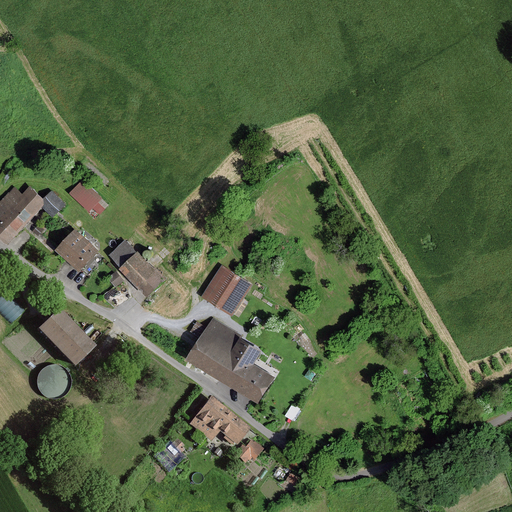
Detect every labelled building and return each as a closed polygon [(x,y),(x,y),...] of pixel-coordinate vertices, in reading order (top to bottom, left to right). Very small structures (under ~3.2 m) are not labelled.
[(109,202),(84,180),(72,193),(97,215),(109,202)] [(25,194),(18,187),(0,205),(0,230),(9,240),(46,201),(32,187),(25,194)] [(65,204),(53,194),(45,205),(57,215),(65,204)] [(99,251),(78,230),(60,247),(82,268),(99,251)] [(156,269),(127,238),(110,254),(150,295),(168,278),(158,267),(156,269)] [(269,286),(223,258),(202,292),(249,320),(269,286)] [(25,309),(0,286),(0,311),(12,323),(25,309)] [(91,346),(56,310),(37,329),(73,365),(91,346)] [(263,350),(215,320),(192,357),(262,400),(276,377),(255,364),(263,350)] [(247,428),(210,399),(191,424),(211,440),(218,430),(235,443),(247,428)] [(255,459),(263,448),(252,439),(246,448),(242,445),(236,454),(246,461),(250,455),(255,459)]
